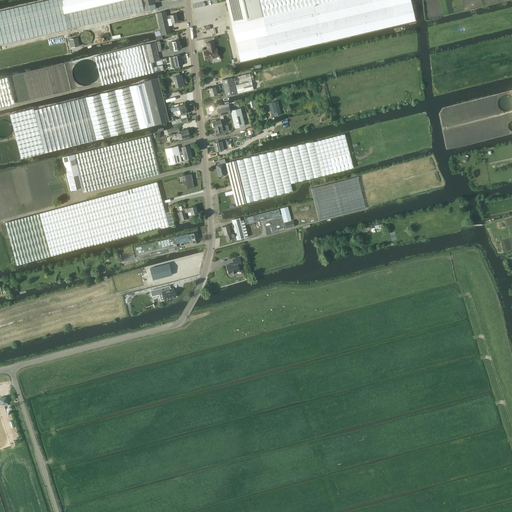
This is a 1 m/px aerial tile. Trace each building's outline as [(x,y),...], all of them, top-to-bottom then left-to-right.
[(0,44),(145,11),(142,0),(48,0),(0,11),(0,44)] [(154,0),(142,0),(145,11),(156,8),(154,0)] [(225,0),(231,24),(232,24),(240,61),(416,21),(410,0),(225,0)] [(165,11),(157,13),(158,18),(161,35),(170,33),(167,19),(166,16),(165,11)] [(167,15),(166,16),(167,19),(168,19),(171,19),(172,23),(173,23),(179,22),(179,21),(180,20),(179,18),(178,18),(177,13),(167,15)] [(82,42),(89,43),(90,41),(92,41),(93,35),(91,35),(91,31),(83,30),(82,42)] [(79,46),(77,37),(69,39),(71,48),(79,46)] [(175,50),(181,48),(179,40),(172,42),(168,43),(169,47),(173,46),(174,50),(175,50)] [(208,51),(204,52),(206,59),(210,58),(210,59),(210,60),(214,59),(214,58),(214,57),(219,56),(217,49),(215,49),(214,41),(206,43),(208,49),(208,51)] [(145,44),(149,63),(152,62),(159,60),(159,59),(155,42),(145,44)] [(95,57),(102,85),(155,72),(152,62),(149,63),(145,44),(95,57)] [(181,55),(171,57),(173,67),(174,67),(180,66),(183,65),(181,55)] [(176,87),(185,85),(183,74),(180,74),(179,72),(172,73),(173,77),(176,87)] [(249,74),(222,80),(223,84),(220,85),(209,88),(211,96),(218,94),(217,89),(221,88),(224,88),(226,96),(253,90),(249,74)] [(9,77),(0,79),(0,106),(15,103),(9,78),(9,77)] [(158,77),(143,81),(144,82),(59,104),(35,110),(45,152),(70,146),(154,125),(169,121),(158,77)] [(511,99),(510,98),(509,97),(508,96),(506,96),(504,96),(503,97),(501,97),(500,99),(499,100),(498,101),(497,103),(497,104),(497,106),(498,107),(499,109),(500,110),(501,111),(502,112),(504,113),(506,113),(507,113),(509,112),(510,111),(511,110),(511,109),(511,99)] [(249,100),(246,101),(248,107),(257,105),(255,98),(249,100)] [(273,113),(280,112),(278,101),(271,103),(273,113)] [(179,106),(175,107),(170,108),(171,112),(176,110),(177,114),(178,115),(187,113),(185,104),(179,106)] [(214,128),(223,126),(222,122),(225,121),(223,116),(231,114),(229,107),(217,110),(219,117),(221,116),(221,118),(220,118),(221,119),(212,121),(214,128)] [(45,152),(35,110),(34,110),(34,108),(10,114),(21,158),(45,152)] [(241,108),(240,108),(236,109),(231,110),(235,128),(245,126),(241,108)] [(4,119),(1,119),(0,119),(0,136),(1,137),(4,137),(6,137),(9,135),(10,133),(12,131),(12,128),(12,126),(10,123),(9,121),(6,120),(4,119)] [(229,131),(227,125),(223,126),(214,128),(216,136),(224,134),(224,133),(229,131)] [(180,138),(190,136),(188,129),(181,131),(181,133),(179,134),(180,138)] [(219,176),(227,174),(224,164),(226,164),(236,205),(293,191),(291,184),(322,176),(353,168),(345,135),(313,142),(313,141),(226,163),(225,158),(219,160),(220,165),(216,166),(219,176)] [(151,136),(74,154),(83,188),(84,187),(85,192),(160,173),(151,136)] [(222,141),(215,143),(217,151),(224,149),(222,141)] [(180,154),(183,153),(183,151),(180,151),(180,150),(178,145),(166,149),(170,164),(182,161),(180,154)] [(189,145),(182,147),(183,150),(183,151),(183,153),(185,159),(192,157),(189,145)] [(71,191),(75,190),(83,188),(74,154),(62,157),(71,191)] [(192,174),(184,175),(185,176),(187,189),(194,187),(192,174)] [(358,177),(311,189),(319,220),(365,208),(358,177)] [(100,197),(83,202),(88,222),(94,244),(94,245),(100,243),(138,233),(162,227),(163,228),(174,225),(171,212),(166,213),(163,202),(157,182),(126,190),(100,197)] [(40,214),(9,223),(20,263),(48,256),(50,256),(87,246),(94,244),(88,222),(83,202),(39,213),(40,214)] [(184,209),(184,210),(179,212),(182,221),(187,219),(185,213),(188,212),(187,212),(191,211),(192,214),(198,213),(196,205),(190,207),(186,208),(184,209)] [(284,223),(292,220),(288,207),(280,209),(284,223)] [(244,218),(246,224),(281,215),(279,209),(244,218)] [(245,238),(248,237),(246,229),(245,225),(243,221),(241,221),(241,220),(240,218),(232,220),(237,239),(244,237),(245,238)] [(284,223),(286,229),(295,227),(293,220),(284,223)] [(225,234),(226,234),(231,233),(230,228),(233,228),(232,224),(223,226),(225,234)] [(190,234),(188,234),(179,236),(178,237),(178,236),(134,248),(137,261),(178,250),(177,244),(180,243),(193,239),(194,243),(201,242),(198,232),(191,234),(190,234)] [(242,264),(240,258),(233,260),(234,264),(226,265),(228,273),(231,273),(231,274),(237,272),(240,271),(238,265),(242,264)] [(153,267),(150,268),(153,280),(156,279),(172,275),(169,263),(153,267)] [(169,286),(151,291),(152,296),(163,293),(164,300),(176,297),(174,288),(170,290),(169,286)]
